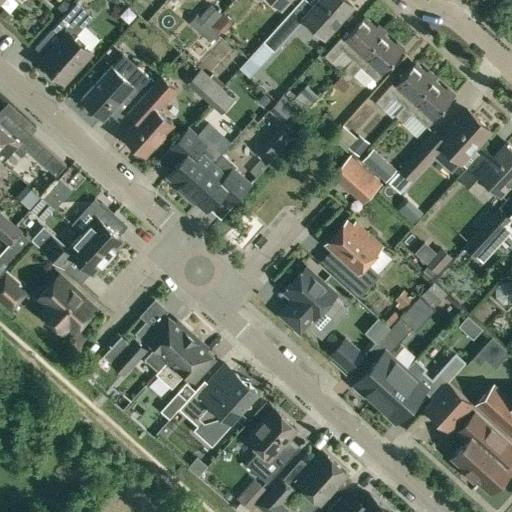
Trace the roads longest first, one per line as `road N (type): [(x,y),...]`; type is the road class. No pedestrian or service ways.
road 1 (residential): [(447,511),(218,311)]
road 2 (residential): [(180,237),(0,70)]
road 3 (track): [(98,409),(88,419),(0,342)]
road 4 (residential): [(511,69),(459,23),(404,0)]
